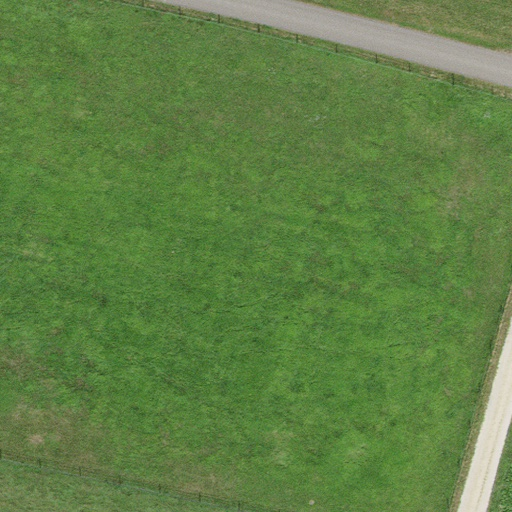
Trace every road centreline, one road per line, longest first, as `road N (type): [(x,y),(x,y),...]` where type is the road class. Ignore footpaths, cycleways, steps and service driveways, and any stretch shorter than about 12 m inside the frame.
road 1 (track): [(165,0),(511,78)]
road 2 (track): [(511,380),(476,511)]
